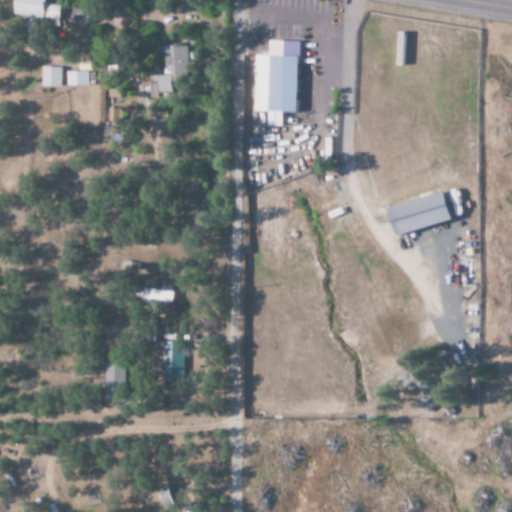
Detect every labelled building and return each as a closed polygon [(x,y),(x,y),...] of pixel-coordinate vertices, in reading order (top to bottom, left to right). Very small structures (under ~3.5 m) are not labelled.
[(48,0),(17,0),(16,15),(57,20),(59,6),(48,4),(48,0)] [(252,54),(251,111),(265,112),(265,125),(279,126),(279,112),(293,112),(295,40),(266,40),(266,55),(252,54)] [(164,46),(164,75),(147,75),(148,94),(170,94),(169,77),(188,76),(187,46),(164,46)] [(60,67),(39,66),(39,86),(60,87),(60,67)] [(87,85),(87,71),(65,72),(65,86),(87,85)] [(106,121),(122,121),(122,110),(106,109),(106,121)] [(172,157),(168,119),(148,121),(152,159),(172,157)] [(383,206),(390,235),(447,222),(440,193),(383,206)] [(171,301),(172,290),(125,286),(124,297),(171,301)] [(160,380),(180,381),(181,342),(161,342),(160,380)] [(102,402),(122,403),(123,364),(103,364),(102,402)] [(426,413),(444,397),(417,367),(409,374),(404,369),(395,377),(408,392),(415,386),(422,394),(415,401),(426,413)] [(196,511),(195,502),(183,504),(184,511),(196,511)]
